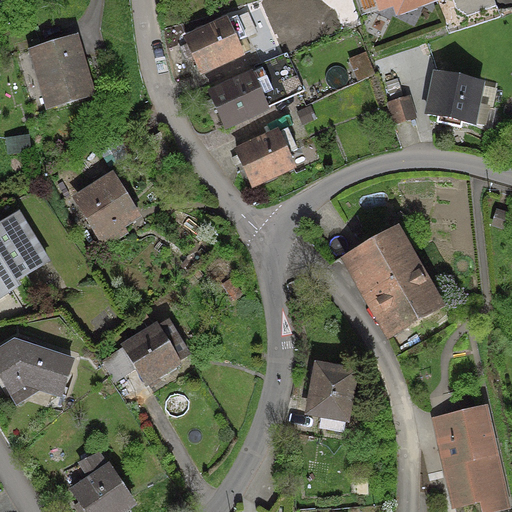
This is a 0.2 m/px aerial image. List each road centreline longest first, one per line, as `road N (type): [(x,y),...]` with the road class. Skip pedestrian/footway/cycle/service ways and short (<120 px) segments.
road 1 (residential): [(414,511),(409,414),(389,354),(349,294),(282,243)]
road 2 (residential): [(147,0),(176,127),(224,196),(282,243)]
road 3 (tertiary): [(282,243),(275,278),(285,393),(270,445),(227,511)]
road 4 (tertiary): [(511,177),(424,160),(362,171),(302,208),(282,243)]
